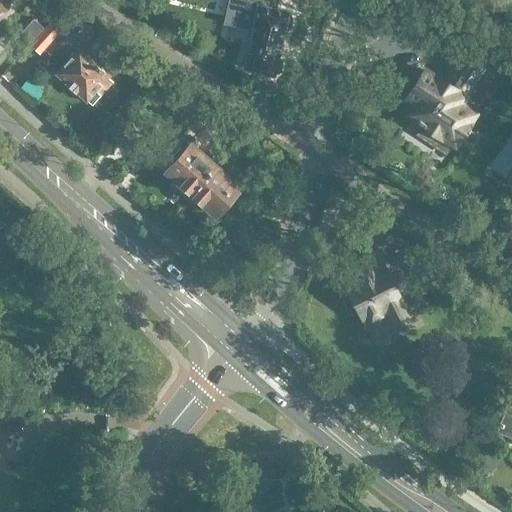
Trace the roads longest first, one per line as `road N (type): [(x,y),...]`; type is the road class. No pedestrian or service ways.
road 1 (unknown): [(119,0),(316,146),(338,149),(511,268)]
road 2 (residential): [(236,349),(275,302),(347,0)]
road 3 (primary): [(236,349),(0,132)]
road 4 (primary): [(437,511),(370,466),(236,349)]
road 5 (tertiary): [(137,511),(150,454),(236,349)]
